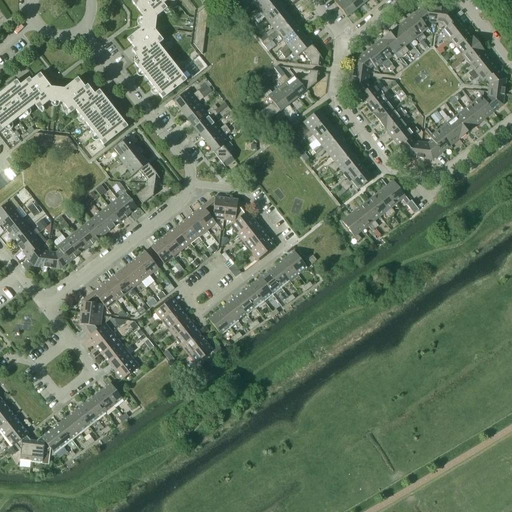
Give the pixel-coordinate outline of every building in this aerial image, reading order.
[(162,4),(159,0),(133,0),(131,2),(142,15),(141,22),(155,24),(156,17),(167,9),(163,4),(162,4)] [(278,3),(275,0),(263,0),(255,6),(260,12),(258,14),(256,13),(252,17),(255,20),(278,3)] [(346,17),(355,10),(347,0),(336,0),(334,2),(346,17)] [(347,0),(355,10),(364,4),(360,0),(347,0)] [(194,44),(202,55),(209,3),(198,12),(194,44)] [(284,11),(278,3),(255,20),(258,24),(262,21),(262,19),(264,17),(269,23),(284,11)] [(429,21),(436,22),(437,7),(425,6),(425,7),(423,7),(415,13),(424,25),(425,25),(429,21)] [(449,9),(437,7),(436,22),(442,23),(446,27),(446,28),(458,18),(452,11),(450,10),(450,9),(449,9)] [(265,34),(268,37),(291,19),(284,11),(269,23),(273,29),(271,31),(270,30),(265,34)] [(427,28),(425,25),(424,25),(415,13),(406,20),(423,40),(426,38),(421,32),(427,28)] [(441,40),(444,43),(464,27),(458,18),(446,28),(446,27),(442,30),(447,35),(441,40)] [(282,40),(298,28),(291,19),(268,37),(268,38),(262,43),(265,46),(276,38),(275,36),(278,34),(282,40)] [(410,41),(415,37),(420,43),(423,40),(406,20),(398,26),(410,41)] [(131,50),(138,59),(158,44),(163,41),(154,30),(155,24),(141,22),(141,28),(127,39),(134,48),(131,50)] [(404,46),(410,41),(398,26),(389,33),(406,54),(409,51),(404,46)] [(464,27),(444,43),(446,45),(446,46),(452,42),(456,47),(471,35),(464,27)] [(282,54),(304,36),(298,28),(282,40),(287,46),(284,48),(283,47),(279,50),(282,54)] [(403,56),(406,54),(389,33),(381,40),(393,55),(398,51),(403,56)] [(455,57),(457,60),(478,44),(471,35),(456,47),(460,52),(455,57)] [(311,45),(304,36),(282,54),(285,58),(289,55),(289,53),(291,51),(296,57),(302,52),(311,45)] [(393,55),(381,40),(373,46),(389,67),(392,71),(395,68),(387,59),(393,55)] [(444,43),(435,50),(437,52),(446,45),(444,43)] [(134,63),(148,81),(172,62),(158,44),(138,59),(134,63)] [(465,59),(469,64),(484,52),(478,44),(457,60),(460,63),(465,59)] [(310,66),(322,67),(323,60),(311,45),(302,52),(310,62),(310,66)] [(386,70),(389,67),(373,46),(364,53),(373,65),(376,68),(381,64),(386,70)] [(471,77),(491,61),(484,52),(469,64),(474,69),(468,74),(471,77)] [(364,53),(356,59),(355,61),(354,61),(353,70),(354,70),(353,71),(368,73),(369,69),(373,65),(364,53)] [(483,81),(486,79),(486,78),(498,69),(491,61),(471,77),(473,80),(478,76),(483,81)] [(172,62),(148,81),(162,99),(186,80),(172,62)] [(276,71),(280,77),(284,73),(280,68),(276,71)] [(489,83),(489,87),(504,89),(504,88),(505,79),(504,79),(504,77),(498,69),(486,78),(486,79),(489,83)] [(321,72),(309,71),(309,74),(305,77),(312,86),(320,80),(321,72)] [(29,78),(20,85),(35,104),(34,105),(38,110),(49,101),(55,102),(57,88),(51,87),(40,74),(31,81),(29,78)] [(277,89),(289,104),(301,95),(288,80),(284,75),(277,80),(281,85),(277,89)] [(312,86),(305,77),(299,82),(294,76),(288,80),(301,95),(312,86)] [(353,88),(358,95),(370,86),(367,82),(368,78),(353,76),(353,77),(351,86),(352,86),(353,88)] [(64,89),(57,88),(55,102),(62,103),(70,113),(75,110),(75,109),(94,94),(87,85),(84,87),(77,78),(64,89)] [(16,80),(0,92),(0,97),(17,119),(34,105),(35,104),(20,85),(16,80)] [(173,102),(180,110),(201,94),(200,94),(208,88),(204,83),(200,86),(201,88),(193,95),(189,89),(173,102)] [(371,86),(370,86),(358,95),(365,104),(381,92),(374,84),(371,86)] [(270,104),(277,113),(289,104),(277,89),(271,93),(267,88),(264,91),(268,96),(273,102),(270,104)] [(99,90),(94,94),(75,109),(75,110),(89,127),(113,108),(99,90)] [(381,92),(365,104),(372,113),(387,101),(381,92)] [(503,95),(503,94),(488,92),(488,96),(484,100),(483,100),(493,112),(500,106),(501,104),(502,104),(503,95)] [(188,120),(203,108),(198,102),(204,98),(201,94),(180,110),(188,120)] [(457,102),(453,96),(448,100),(452,105),(457,102)] [(0,131),(17,119),(0,97),(0,131)] [(484,118),(493,112),(483,100),(484,100),(481,97),(472,103),(484,118)] [(394,109),(387,101),(372,113),(379,121),(394,109)] [(484,118),(472,103),(464,110),(476,125),(484,118)] [(277,113),(270,104),(258,114),(265,123),(277,113)] [(127,127),(113,108),(89,127),(103,146),(127,127)] [(188,120),(195,129),(215,113),(211,108),(206,112),(203,108),(188,120)] [(394,109),(379,121),(385,130),(401,118),(400,117),(405,114),(401,110),(397,113),(394,109)] [(299,133),(302,137),(325,119),(318,110),(303,122),(307,128),(305,130),(304,130),(299,133)] [(467,132),(476,125),(464,110),(455,117),(467,132)] [(430,116),(436,123),(442,118),(436,111),(430,116)] [(217,115),(215,113),(195,129),(200,136),(216,124),(212,119),(217,115)] [(459,139),(467,132),(455,117),(447,123),(459,139)] [(402,120),(401,118),(385,130),(392,138),(407,126),(403,122),(402,120)] [(316,140),(332,127),(325,119),(302,137),(305,141),(310,137),(310,136),(312,134),(316,140)] [(447,123),(446,124),(438,130),(450,145),(459,139),(447,123)] [(200,136),(207,144),(227,128),(225,125),(219,129),(216,124),(200,136)] [(411,137),(411,138),(419,132),(415,127),(411,131),(407,126),(392,138),(399,147),(411,137)] [(315,153),(316,154),(338,136),(332,127),(316,140),(309,146),(313,150),(308,153),(311,157),(315,153)] [(230,132),(227,128),(207,144),(214,153),(223,146),(229,141),(225,136),(230,132)] [(442,152),(450,145),(438,130),(432,135),(430,137),(432,140),(442,152)] [(26,141),(75,147),(67,136),(36,132),(26,141)] [(329,157),(345,144),(338,136),(316,154),(319,158),(323,154),(323,153),(325,151),(329,157)] [(414,142),(411,138),(411,137),(399,147),(405,154),(407,156),(406,156),(407,156),(419,158),(421,143),(414,142)] [(114,153),(120,160),(135,148),(127,138),(112,150),(105,156),(108,160),(112,156),(112,154),(114,153)] [(428,144),(421,143),(419,158),(431,159),(432,159),(434,158),(442,152),(432,140),(428,144)] [(326,167),(329,171),(352,153),(345,144),(329,157),(334,162),(332,164),(330,164),(326,167)] [(234,160),(223,146),(214,153),(225,167),(234,160)] [(143,158),(135,148),(120,160),(123,164),(121,166),(119,166),(115,169),(121,177),(125,173),(126,171),(128,170),(143,158)] [(302,151),(298,154),(305,162),(309,159),(302,151)] [(343,174),(358,161),(352,153),(329,171),(332,175),(336,171),(336,170),(338,168),(343,174)] [(151,168),(143,158),(128,170),(132,176),(139,171),(142,175),(151,168)] [(339,184),(342,188),(365,170),(358,161),(343,174),(347,179),(345,181),(344,181),(339,184)] [(12,180),(16,177),(9,167),(4,171),(12,180)] [(159,178),(151,168),(142,175),(146,181),(146,184),(158,185),(159,178)] [(372,179),(365,170),(342,188),(345,192),(350,188),(350,187),(352,185),(356,191),(372,179)] [(12,180),(4,171),(0,174),(0,175),(7,184),(12,180)] [(393,181),(384,188),(396,203),(402,199),(406,204),(406,205),(413,214),(418,210),(410,201),(409,202),(393,181)] [(121,192),(124,189),(119,183),(116,186),(121,192)] [(157,191),(158,185),(146,184),(146,187),(135,195),(142,204),(157,191)] [(95,190),(100,196),(106,192),(100,185),(95,190)] [(391,207),(396,203),(384,188),(376,195),(392,215),(395,213),(391,207)] [(88,197),(92,203),(97,198),(93,193),(88,197)] [(116,200),(128,215),(137,208),(126,193),(116,200)] [(389,218),(392,215),(376,195),(367,201),(379,216),(385,212),(389,218)] [(82,201),(86,206),(91,202),(87,197),(82,201)] [(215,199),(203,207),(212,218),(223,220),(226,200),(215,199)] [(108,207),(119,222),(128,215),(116,200),(108,207)] [(226,200),(223,220),(235,221),(246,212),(237,201),(226,200)] [(374,221),(379,216),(367,201),(359,208),(375,228),(378,226),(374,221)] [(0,222),(0,224),(16,212),(8,202),(0,208),(0,222)] [(30,212),(36,208),(38,206),(35,202),(32,204),(32,203),(27,207),(30,212)] [(84,210),(78,203),(74,207),(79,213),(84,210)] [(99,214),(111,229),(119,222),(108,207),(99,214)] [(194,214),(207,230),(216,223),(212,218),(203,207),(194,214)] [(36,208),(30,212),(34,217),(39,213),(36,208)] [(372,231),(375,228),(359,208),(350,214),(362,230),(368,225),(372,231)] [(16,212),(0,224),(8,233),(23,221),(16,212)] [(230,225),(237,234),(253,221),(246,212),(235,221),(230,225)] [(90,221),(102,236),(111,229),(99,214),(90,221)] [(194,214),(186,221),(198,237),(207,230),(194,214)] [(357,234),(362,230),(350,214),(342,221),(358,242),(361,239),(357,234)] [(42,219),(36,224),(41,230),(47,226),(42,219)] [(30,230),(23,221),(8,233),(15,242),(30,230)] [(81,228),(93,243),(102,236),(90,221),(81,228)] [(190,243),(198,237),(186,221),(177,228),(190,243)] [(244,242),(259,230),(253,221),(237,234),(244,242)] [(72,235),(84,250),(93,243),(81,228),(72,235)] [(177,228),(169,234),(181,250),(190,243),(177,228)] [(23,252),(38,240),(30,230),(15,242),(23,252)] [(244,242),(250,251),(266,238),(259,230),(244,242)] [(169,234),(160,241),(173,257),(181,250),(169,234)] [(63,242),(75,257),(84,250),(72,235),(63,242)] [(266,238),(250,251),(257,260),(273,247),(266,238)] [(42,245),(38,240),(23,252),(30,261),(42,252),(39,247),(42,245)] [(164,264),(173,257),(160,241),(151,248),(164,264)] [(57,252),(66,264),(75,257),(63,242),(57,247),(60,250),(57,252)] [(212,245),(207,248),(212,254),(216,251),(212,245)] [(35,266),(47,268),(49,253),(42,252),(30,261),(32,264),(34,265),(34,266),(35,266)] [(49,253),(47,268),(59,269),(60,269),(59,268),(62,268),(66,264),(57,252),(55,253),(49,253)] [(149,275),(158,268),(146,252),(137,259),(149,275)] [(286,259),(298,275),(307,268),(305,266),(305,265),(295,252),(286,259)] [(312,256),(308,259),(311,264),(316,260),(312,256)] [(149,275),(137,259),(128,266),(141,282),(149,275)] [(298,275),(286,259),(277,266),(289,281),(298,275)] [(233,264),(228,269),(235,277),(240,273),(233,264)] [(141,282),(128,266),(120,273),(132,289),(141,282)] [(289,281),(277,266),(269,273),(279,285),(281,288),(289,281)] [(132,289),(120,273),(111,279),(124,295),(127,299),(130,297),(127,293),(132,289)] [(279,285),(269,273),(260,279),(270,292),(279,285)] [(124,295),(111,279),(103,286),(115,302),(124,295)] [(270,292),(260,279),(252,286),(262,299),(270,292)] [(165,289),(168,293),(174,289),(171,284),(165,289)] [(115,302),(103,286),(94,293),(103,304),(106,309),(115,302)] [(252,286),(243,293),(255,308),(264,301),(262,299),(252,286)] [(162,292),(156,296),(159,300),(165,296),(162,292)] [(103,304),(94,293),(83,302),(81,313),(101,316),(103,304)] [(255,308),(243,293),(234,299),(244,312),(247,315),(255,308)] [(146,303),(150,308),(157,302),(153,298),(146,303)] [(154,312),(161,321),(177,308),(170,299),(154,312)] [(234,299),(226,306),(236,319),(244,312),(234,299)] [(238,322),(236,319),(226,306),(217,313),(230,328),(238,322)] [(137,311),(140,315),(145,311),(142,307),(137,311)] [(161,321),(168,329),(184,317),(177,308),(161,321)] [(80,325),(89,336),(100,327),(101,316),(81,313),(80,325)] [(221,335),(230,328),(217,313),(208,320),(219,333),(219,332),(221,335)] [(175,338),(191,325),(184,317),(168,329),(175,338)] [(100,327),(89,336),(96,345),(112,332),(107,326),(112,323),(109,320),(100,327)] [(175,338),(181,346),(197,334),(191,325),(175,338)] [(134,333),(138,338),(143,334),(139,329),(134,333)] [(102,353),(118,341),(112,332),(96,345),(102,353)] [(188,355),(204,342),(197,334),(181,346),(188,355)] [(109,362),(125,349),(118,341),(102,353),(109,362)] [(204,342),(188,355),(195,364),(211,351),(204,342)] [(223,352),(218,345),(213,349),(218,356),(223,352)] [(116,370),(131,358),(125,349),(109,362),(116,370)] [(131,358),(116,370),(123,379),(139,367),(131,358)] [(102,391),(112,404),(114,407),(123,400),(121,398),(121,397),(111,384),(102,391)] [(104,411),(112,404),(102,391),(94,398),(104,411)] [(104,411),(94,398),(85,405),(95,418),(97,420),(106,414),(104,411)] [(87,424),(95,418),(85,405),(77,411),(87,424)] [(0,413),(0,427),(13,417),(6,409),(0,413)] [(89,427),(87,424),(77,411),(68,418),(80,434),(89,427)] [(0,432),(4,438),(7,436),(20,426),(13,417),(0,427),(0,432)] [(72,440),(80,434),(68,418),(60,425),(72,440)] [(72,440),(60,425),(51,431),(63,447),(72,440)] [(14,445),(15,444),(24,436),(27,435),(20,426),(7,436),(14,445)] [(55,454),(63,447),(51,431),(42,439),(53,452),(55,454)] [(20,460),(31,462),(33,442),(29,442),(24,436),(15,444),(20,452),(20,457),(20,460)] [(37,443),(33,442),(31,462),(48,464),(49,456),(52,456),(53,452),(42,439),(37,443)] [(12,447),(7,451),(12,456),(16,452),(12,447)]
